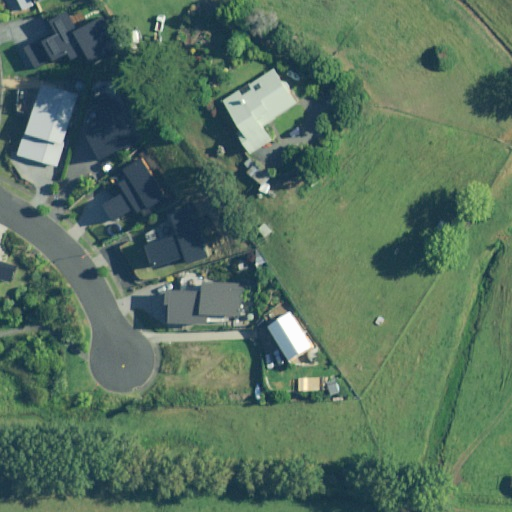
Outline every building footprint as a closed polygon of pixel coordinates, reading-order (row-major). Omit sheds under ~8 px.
[(34,4),(31,0),(19,0),(24,9),(34,4)] [(76,31),(68,13),(52,20),(57,33),(25,46),(35,68),(70,53),(73,59),(87,53),(92,63),(122,50),(108,17),(76,31)] [(301,103),(279,69),(229,102),(249,131),(243,134),(256,153),(276,140),(266,126),(301,103)] [(78,95),(41,84),(28,127),(20,154),(57,165),(78,95)] [(106,121),(89,130),(95,142),(91,144),(99,160),(124,147),(125,149),(136,144),(110,91),(95,99),(106,121)] [(165,198),(142,159),(126,169),(132,178),(122,183),(127,192),(105,205),(114,221),(137,208),(140,213),(165,198)] [(208,257),(189,204),(170,211),(179,235),(149,246),(157,268),(185,258),(187,264),(208,257)] [(0,283),(2,284),(3,280),(13,282),(17,265),(0,261),(0,283)] [(242,315),(244,284),(204,282),(204,292),(171,291),(170,323),(210,324),(210,314),(242,315)] [(316,346),(294,312),(272,326),(295,360),(316,346)]
